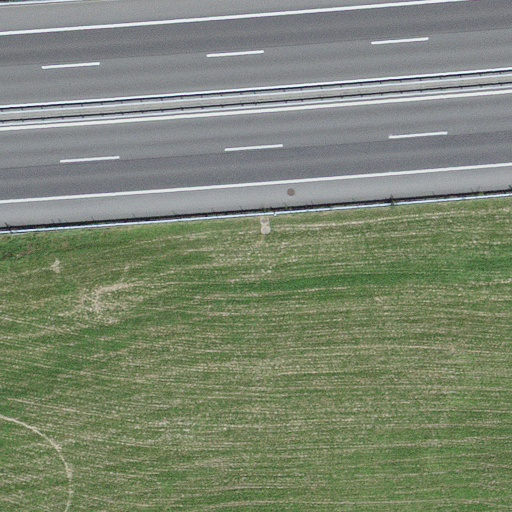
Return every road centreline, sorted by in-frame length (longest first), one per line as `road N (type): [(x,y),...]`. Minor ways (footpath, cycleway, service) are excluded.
road 1 (motorway): [(511,21),(0,64)]
road 2 (motorway): [(0,161),(511,120)]
